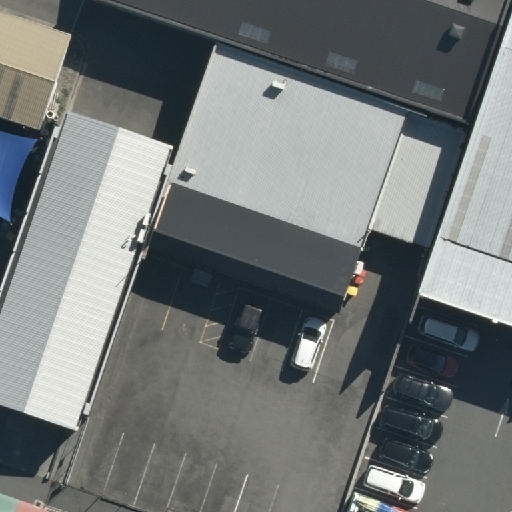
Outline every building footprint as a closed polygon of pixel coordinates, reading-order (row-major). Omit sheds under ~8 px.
[(511,5),(511,0),(112,0),(109,12),(469,133),(511,5)] [(71,53),(0,29),(0,132),(40,146),(71,53)] [(511,44),(432,283),(511,309),(511,44)] [(412,123),(218,58),(155,244),(349,309),(412,123)] [(470,143),(417,126),(377,245),(430,262),(470,143)] [(178,164),(69,128),(0,336),(0,418),(85,446),(178,164)]
